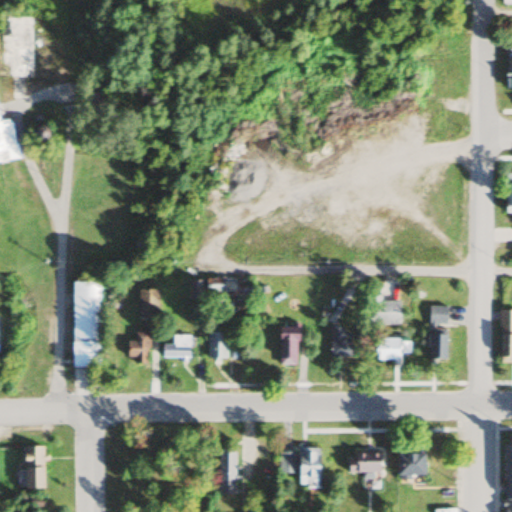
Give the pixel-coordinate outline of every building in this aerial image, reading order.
[(0,19),(0,79),(29,79),(29,19),(0,19)] [(104,93),(87,93),(87,121),(104,121),(104,93)] [(502,214),(511,214),(511,173),(502,174),(502,214)] [(188,280),(188,299),(200,299),(200,280),(188,280)] [(221,280),(205,280),(205,292),(221,292),(221,280)] [(98,282),(70,282),(70,367),(98,367),(98,282)] [(397,325),(397,300),(378,300),(378,286),(367,286),(367,325),(397,325)] [(156,289),(136,289),(136,318),(156,318),(156,289)] [(445,306),(427,306),(426,360),(444,361),(445,306)] [(511,363),(511,309),(498,310),(497,363),(511,363)] [(295,364),(295,327),(276,327),(276,364),(295,364)] [(328,329),(328,357),(348,357),(348,329),(328,329)] [(147,332),(132,332),(132,342),(125,341),(125,363),(147,363),(147,332)] [(205,359),(225,359),(225,333),(205,333),(205,359)] [(188,357),(188,335),(171,335),(171,345),(160,345),(160,357),(188,357)] [(372,339),(372,363),(396,363),(396,339),(372,339)] [(511,511),(511,437),(503,438),(502,511),(511,511)] [(41,490),(41,447),(19,447),(19,490),(41,490)] [(216,495),(233,495),(233,450),(216,450),(216,495)] [(317,490),(317,450),(277,450),(277,475),(295,475),(295,490),(317,490)] [(378,453),(351,453),(351,474),(378,474),(378,453)] [(394,454),(394,477),(422,477),(422,454),(394,454)] [(24,499),(24,507),(41,506),(40,498),(24,499)]
